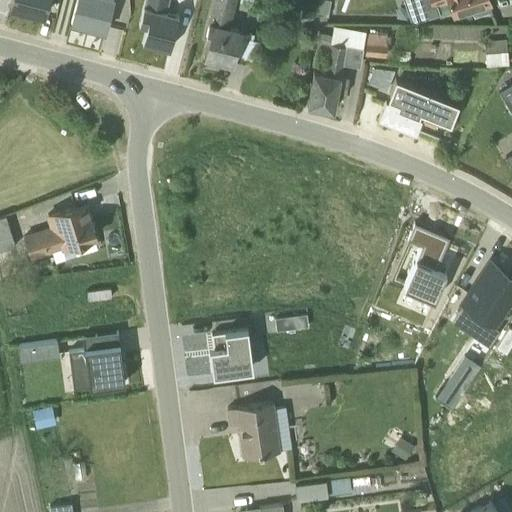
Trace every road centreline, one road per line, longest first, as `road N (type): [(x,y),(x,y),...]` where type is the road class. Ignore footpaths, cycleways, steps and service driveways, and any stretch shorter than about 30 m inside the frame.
road 1 (residential): [(181,511),(137,180),(146,89)]
road 2 (residential): [(511,222),(368,152),(146,89)]
road 3 (residential): [(146,89),(0,49)]
